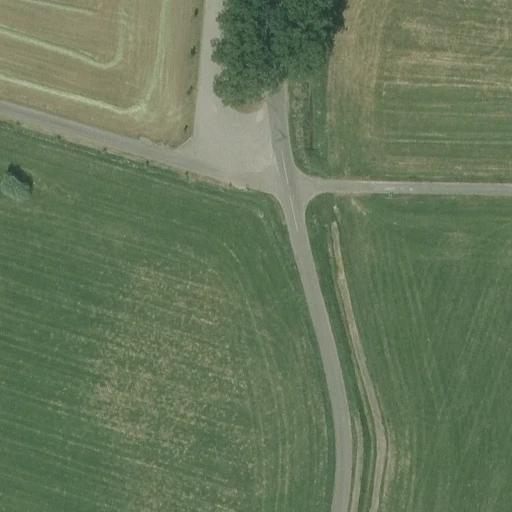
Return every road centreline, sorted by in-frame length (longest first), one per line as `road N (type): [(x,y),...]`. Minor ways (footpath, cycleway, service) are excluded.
road 1 (unclassified): [(345,511),(348,474),(330,345),(275,186)]
road 2 (unclassified): [(275,186),(198,174),(0,113)]
road 3 (unclassified): [(275,186),(263,70),(275,0)]
